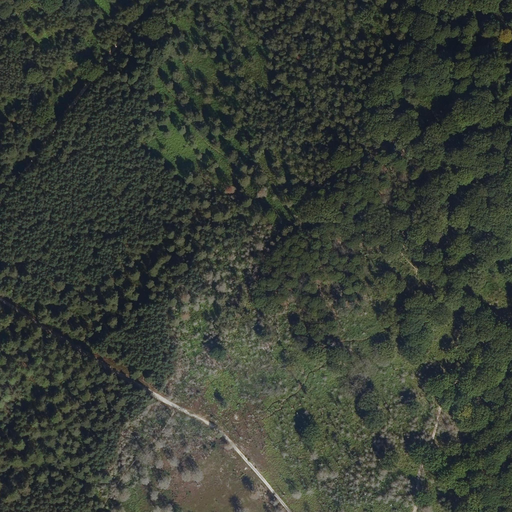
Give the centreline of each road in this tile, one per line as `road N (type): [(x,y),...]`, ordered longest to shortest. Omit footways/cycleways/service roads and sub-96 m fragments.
road 1 (track): [(146,0),(0,204)]
road 2 (track): [(175,411),(0,299)]
road 3 (track): [(175,411),(231,437),(293,511)]
road 4 (track): [(398,241),(408,221),(511,203)]
